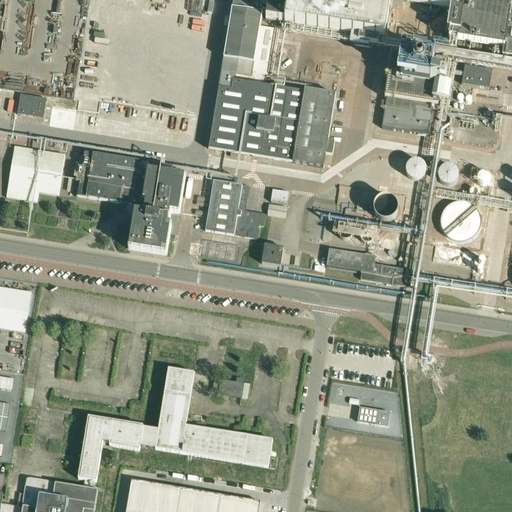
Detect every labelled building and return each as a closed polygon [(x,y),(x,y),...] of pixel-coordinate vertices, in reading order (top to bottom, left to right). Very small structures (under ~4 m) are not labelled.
[(280,31),(261,28),(263,15),(263,14),(265,0),(234,0),(220,89),(219,89),(209,150),(293,164),(324,169),(326,157),(333,158),(335,144),(328,143),(336,96),(305,91),(306,86),(295,84),(294,92),(265,87),(266,76),(272,77),(280,31)] [(511,0),(269,0),(266,21),(275,22),(275,26),(285,27),(285,25),(385,41),(385,39),(447,50),(449,40),(450,40),(450,39),(458,40),(458,41),(459,42),(458,47),(467,48),(467,49),(468,49),(469,49),(469,48),(469,47),(468,47),(468,43),(469,43),(480,44),(480,45),(482,45),(482,44),(493,46),(493,47),(494,47),(494,46),(502,48),(502,49),(503,49),(502,57),(511,58),(511,0)] [(445,61),(388,52),(384,77),(386,78),(383,98),(387,99),(436,107),(438,107),(438,103),(440,103),(442,91),(441,90),(442,85),(436,84),(437,75),(443,76),(445,61)] [(489,90),(492,72),(464,67),(461,85),(489,90)] [(47,100),(21,95),(17,115),(44,119),(47,100)] [(431,137),(436,107),(387,99),(382,129),(431,137)] [(15,148),(7,198),(37,203),(39,193),(59,197),(65,156),(15,148)] [(149,164),(84,153),(82,168),(79,167),(76,182),(79,183),(77,197),(132,206),(135,214),(131,243),(133,243),(132,250),(164,255),(165,248),(168,249),(171,227),(168,226),(171,211),(170,209),(168,209),(169,205),(180,207),(184,184),(181,184),(183,177),(151,172),(148,172),(149,164)] [(214,182),(206,232),(257,240),(259,227),(264,228),(266,216),(250,213),(249,218),(242,217),(242,212),(239,211),(241,197),(248,198),(250,187),(214,182)] [(273,191),(271,203),(288,206),(290,194),(273,191)] [(287,209),(270,206),(268,217),(285,219),(287,209)] [(281,268),(284,249),(265,246),(262,265),(281,268)] [(362,273),(361,281),(411,289),(414,272),(375,266),(376,258),(376,256),(366,255),(366,256),(329,250),(327,267),(362,273)] [(0,289),(0,330),(25,335),(32,295),(0,289)] [(86,481),(95,483),(97,483),(104,443),(110,444),(110,447),(140,452),(141,447),(156,450),(269,469),(273,441),(187,427),(189,415),(195,374),(169,370),(159,431),(144,428),(144,427),(89,418),(79,480),(86,481)] [(221,380),(219,395),(243,399),(245,384),(221,380)] [(4,404),(2,418),(8,419),(10,405),(4,404)] [(362,428),(360,442),(390,447),(392,432),(362,428)] [(95,484),(95,483),(86,481),(86,482),(85,482),(84,487),(85,488),(85,489),(42,482),(39,482),(27,491),(26,493),(26,494),(20,494),(18,506),(4,504),(4,505),(2,505),(1,511),(95,511),(99,492),(98,491),(94,491),(94,489),(95,489),(96,484),(95,484)] [(132,481),(129,502),(139,503),(142,483),(132,481)] [(142,483),(139,503),(149,505),(152,485),(142,483)] [(152,485),(149,505),(159,507),(162,487),(152,485)] [(159,507),(157,511),(177,511),(182,490),(162,487),(159,507)] [(182,490),(177,511),(198,511),(201,493),(182,490)] [(201,493),(198,511),(218,511),(221,497),(201,493)] [(221,497),(218,511),(228,511),(231,498),(221,497)] [(231,498),(228,511),(238,511),(239,510),(241,500),(231,498)] [(241,500),(239,510),(250,511),(259,511),(261,503),(241,500)] [(129,502),(126,511),(157,511),(159,507),(149,505),(139,503),(129,502)]
